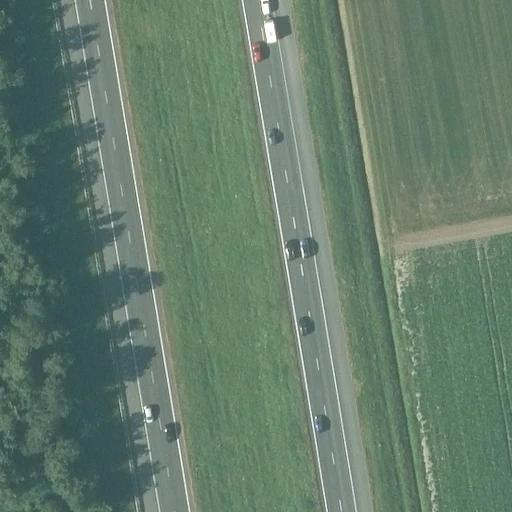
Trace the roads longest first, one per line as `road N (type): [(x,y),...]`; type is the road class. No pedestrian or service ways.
road 1 (motorway): [(339,511),(255,0)]
road 2 (motorway): [(88,0),(172,511)]
